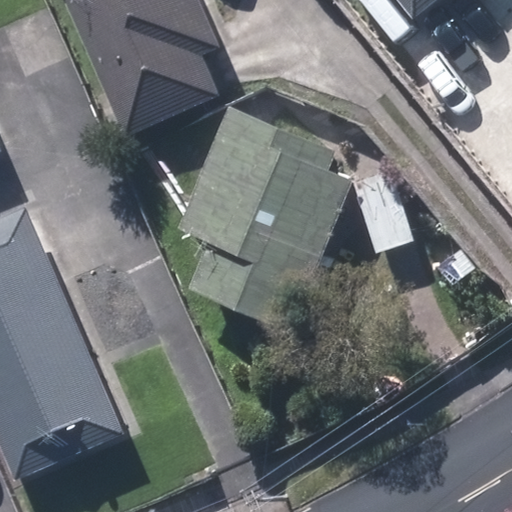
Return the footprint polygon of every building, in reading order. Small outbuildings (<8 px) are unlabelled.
[(77,0),(136,134),(230,93),(214,58),(237,48),(216,0),(77,0)] [(405,0),(422,20),(445,0),(462,0),(464,1),(465,0),(405,0)] [(188,234),(217,245),(199,289),(284,323),(301,280),(317,287),(364,173),(351,168),(358,151),(241,103),(188,234)] [(0,119),(0,157),(14,152),(0,119)] [(404,177),(364,192),(387,253),(427,238),(404,177)] [(42,214),(0,232),(0,420),(27,482),(138,433),(42,214)]
